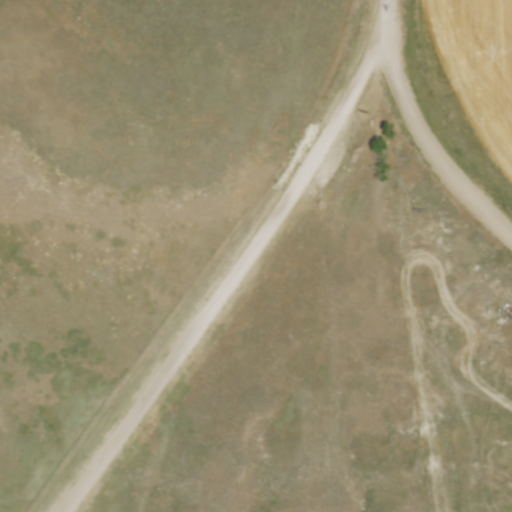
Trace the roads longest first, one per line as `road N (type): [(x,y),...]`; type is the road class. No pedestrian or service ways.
road 1 (residential): [(387,33),(252,248),(59,511)]
road 2 (residential): [(511,237),(418,129),(398,90),(387,33)]
